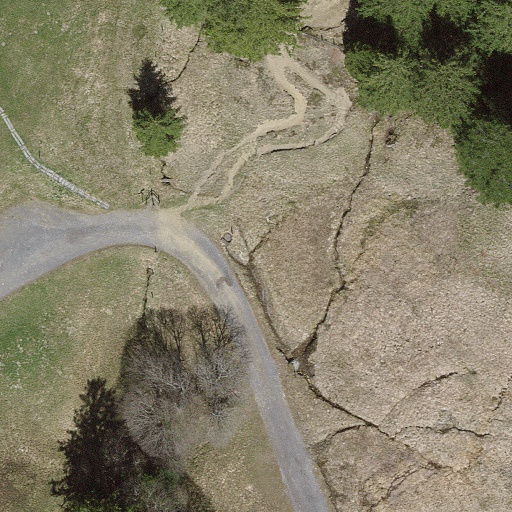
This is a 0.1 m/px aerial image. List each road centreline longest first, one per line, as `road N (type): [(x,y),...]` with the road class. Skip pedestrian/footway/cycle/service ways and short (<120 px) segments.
road 1 (track): [(316,511),(219,274),(164,231)]
road 2 (track): [(164,231),(74,252),(0,287)]
